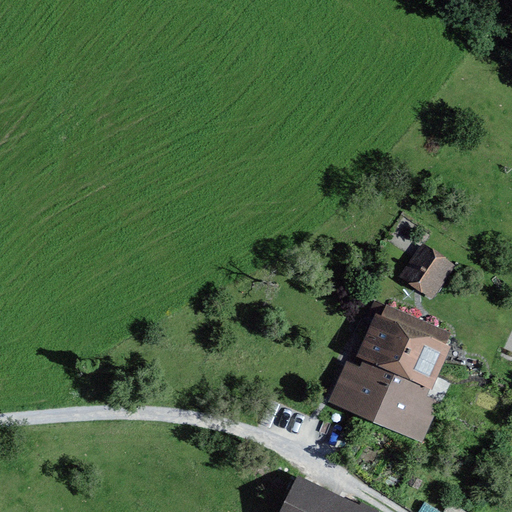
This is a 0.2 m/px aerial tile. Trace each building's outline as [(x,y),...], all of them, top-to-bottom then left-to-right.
[(432,298),(456,264),(424,242),(400,276),(432,298)] [(373,318),(356,355),(363,357),(430,387),(431,388),(451,345),(446,343),(451,332),(386,303),(384,305),(374,301),(367,316),(373,318)] [(363,357),(360,364),(347,359),(328,400),(422,442),(440,400),(427,394),(430,387),(363,357)] [(382,511),(360,501),(358,504),(297,474),(278,511),(382,511)] [(412,475),(408,484),(418,489),(422,480),(412,475)] [(444,511),(425,500),(418,511),(444,511)] [(465,511),(450,501),(444,510),(447,511),(465,511)]
